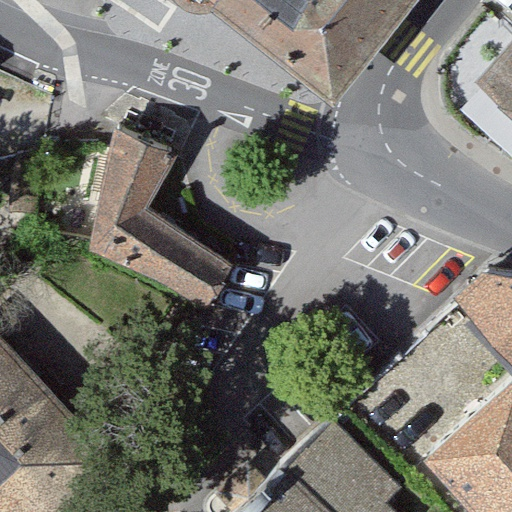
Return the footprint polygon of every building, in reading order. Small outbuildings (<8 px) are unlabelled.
[(398,0),(226,0),(331,85),(398,0)] [(511,26),(477,63),(511,94),(511,26)] [(205,298),(231,253),(149,198),(177,143),(166,139),(127,123),(115,118),(91,238),(205,298)] [(36,206),(44,142),(18,148),(10,204),(36,206)] [(466,289),(511,333),(511,268),(497,264),(466,289)] [(0,329),(0,511),(47,511),(90,473),(112,453),(0,329)] [(511,511),(511,375),(434,448),(492,511),(511,511)] [(294,463),(344,511),(402,511),(385,495),(357,466),(372,452),(337,416),(294,463)] [(344,511),(294,463),(260,497),(245,511),(344,511)]
